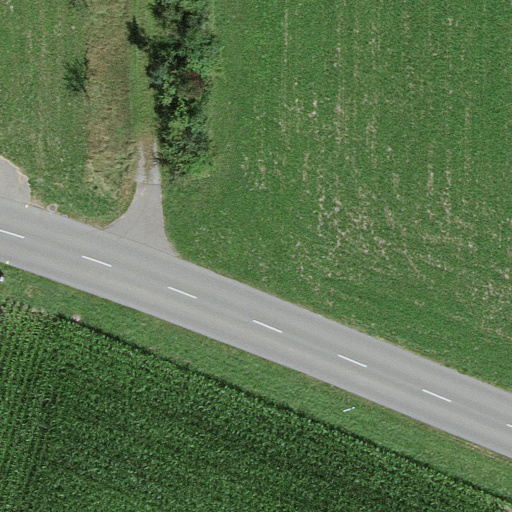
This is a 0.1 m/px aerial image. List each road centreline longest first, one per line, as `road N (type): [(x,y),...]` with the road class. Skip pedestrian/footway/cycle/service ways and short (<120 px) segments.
road 1 (tertiary): [(511,434),(0,227)]
road 2 (track): [(131,280),(146,0)]
